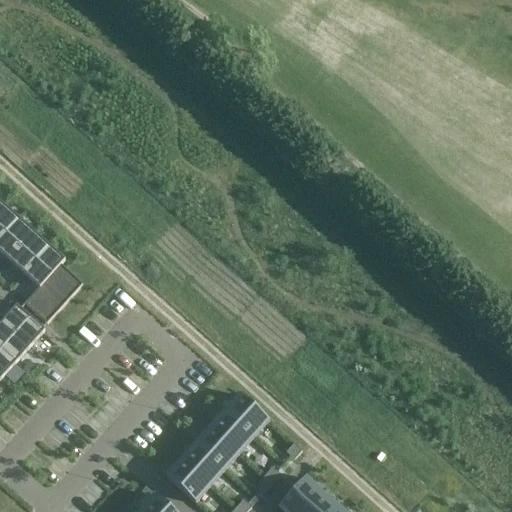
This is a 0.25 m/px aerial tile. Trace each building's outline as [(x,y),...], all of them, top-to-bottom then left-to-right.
[(3,208),(0,211),(0,241),(18,221),(3,208)] [(18,221),(0,241),(0,255),(8,263),(33,235),(18,221)] [(33,235),(8,263),(23,277),(49,249),(33,235)] [(49,249),(23,277),(39,291),(60,267),(64,263),(49,249)] [(39,291),(25,306),(47,326),(82,287),(60,267),(39,291)] [(16,309),(2,325),(30,350),(44,335),(44,334),(16,309)] [(2,325),(0,327),(0,350),(16,365),(30,350),(2,325)] [(0,350),(0,377),(3,380),(16,365),(0,350)] [(239,397),(224,414),(254,441),(269,424),(239,397)] [(224,414),(210,430),(240,457),(254,441),(224,414)] [(210,430),(196,446),(226,473),(240,457),(210,430)] [(196,446),(181,462),(211,489),(226,473),(196,446)] [(294,446),(285,455),(294,462),(302,453),(294,446)] [(181,462),(166,479),(196,506),(211,489),(181,462)] [(272,470),(264,479),(272,486),(280,477),(272,470)] [(264,479),(256,488),(264,495),(272,486),(264,479)] [(306,479),(278,510),(280,511),(306,511),(322,494),(306,479)] [(322,494),(306,511),(335,511),(338,509),(322,494)] [(170,511),(154,497),(141,511),(170,511)] [(243,502),(235,511),(236,511),(248,511),(251,509),(243,502)]
